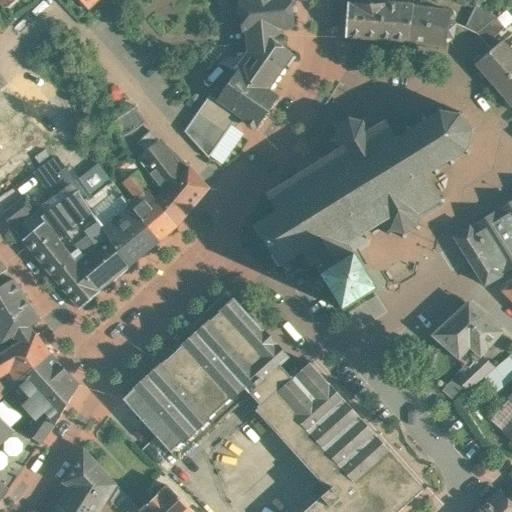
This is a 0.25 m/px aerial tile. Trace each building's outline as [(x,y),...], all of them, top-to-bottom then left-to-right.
[(0,0),(0,3),(4,9),(14,0),(0,0)] [(79,0),(89,10),(100,0),(79,0)] [(241,0),(239,1),(242,32),(246,32),(248,52),(284,48),(282,29),(294,27),(291,0),(241,0)] [(393,2),(373,5),(348,4),(347,4),(345,30),(345,38),(408,43),(413,6),(413,5),(393,2)] [(494,16),(475,5),(465,27),(477,34),(496,17),(494,16)] [(451,11),(413,6),(408,43),(446,46),(447,36),(449,21),(451,11)] [(505,28),(496,17),(477,34),(486,44),(505,28)] [(474,65),(493,87),(511,71),(511,50),(503,40),(474,65)] [(242,67),(238,64),(231,74),(234,76),(217,98),(210,92),(183,131),(206,157),(234,114),(257,129),(278,97),(269,90),(286,66),(289,68),(296,57),(284,48),(248,52),(251,54),(242,67)] [(217,61),(206,53),(198,65),(209,72),(217,61)] [(511,71),(493,87),(511,108),(511,71)] [(9,84),(0,90),(0,106),(15,94),(9,84)] [(100,100),(83,111),(88,120),(106,109),(100,100)] [(135,107),(114,120),(118,135),(119,139),(137,129),(136,128),(142,124),(141,123),(135,107)] [(384,119),(383,123),(369,132),(364,124),(367,120),(364,118),(361,122),(352,120),(351,115),(347,116),(348,121),(339,126),(335,123),(333,126),(337,129),(335,139),(330,139),(331,143),(336,142),(341,151),(323,162),(319,156),(316,158),(320,164),(303,174),(299,169),(296,171),(299,176),(282,187),(279,181),(276,183),(279,189),(268,196),(278,213),(255,228),(261,238),(262,238),(273,255),(273,256),(279,267),(303,252),(312,266),(316,264),(323,274),(321,275),(343,311),(377,290),(355,254),(353,255),(347,244),(364,234),(367,239),(370,237),(367,232),(380,224),(384,229),(388,227),(389,229),(386,233),(389,235),(392,231),(402,233),(403,238),(407,238),(406,233),(414,227),(418,230),(421,227),(416,224),(418,215),(423,214),(423,212),(438,202),(444,203),(445,200),(438,198),(424,176),(433,171),(436,175),(439,173),(436,168),(448,161),(451,165),(454,163),(452,159),(463,152),(467,155),(470,152),(465,149),(469,134),(474,133),(473,129),(468,130),(460,118),(463,114),(460,111),(456,116),(442,113),(441,108),(437,109),(438,114),(427,121),(425,116),(421,119),(424,123),(412,130),(409,126),(406,128),(408,133),(398,139),(395,135),(394,136),(387,124),(388,120),(384,119)] [(0,150),(2,149),(34,123),(25,109),(1,126),(0,124),(0,150)] [(209,189),(180,158),(152,132),(139,144),(147,152),(138,160),(164,193),(155,201),(154,202),(177,226),(209,189)] [(79,145),(63,155),(70,165),(86,154),(79,145)] [(109,183),(86,154),(70,165),(63,170),(67,179),(72,186),(73,185),(78,192),(102,229),(130,206),(112,180),(109,183)] [(55,157),(35,171),(44,184),(63,170),(55,157)] [(131,160),(114,174),(122,185),(124,183),(124,182),(138,171),(131,160)] [(63,170),(44,184),(55,198),(72,186),(67,179),(63,170)] [(177,226),(154,202),(155,201),(138,171),(124,182),(124,183),(138,200),(130,206),(159,242),(177,226)] [(129,267),(102,229),(78,192),(73,185),(72,186),(55,198),(38,210),(37,211),(45,222),(57,238),(58,239),(67,232),(79,249),(70,256),(99,292),(129,267)] [(26,195),(1,214),(12,227),(19,222),(36,209),(26,195)] [(511,201),(471,226),(500,275),(511,267),(511,201)] [(159,242),(130,206),(102,229),(129,267),(159,242)] [(38,210),(36,209),(19,222),(29,235),(45,222),(37,211),(38,210)] [(23,240),(51,275),(70,256),(58,239),(57,238),(45,222),(29,235),(23,240)] [(500,275),(471,226),(454,238),(484,286),(501,276),(500,275)] [(99,292),(70,256),(51,275),(80,310),(99,292)] [(14,279),(0,288),(0,340),(2,343),(13,336),(29,326),(40,320),(14,279)] [(263,331),(234,298),(122,398),(177,459),(250,394),(261,407),(292,379),(281,366),(290,358),(264,330),(263,331)] [(470,368),(481,355),(501,333),(468,304),(434,336),(470,368)] [(29,326),(13,336),(19,344),(0,355),(0,398),(17,383),(50,354),(36,334),(35,335),(29,326)] [(50,354),(17,383),(32,400),(27,405),(39,418),(44,412),(54,424),(78,385),(50,354)] [(481,355),(470,368),(457,381),(467,390),(484,376),(495,367),(481,355)] [(495,367),(484,376),(497,392),(511,379),(511,359),(509,355),(495,367)] [(384,444),(311,363),(257,411),(329,491),(384,444)] [(39,418),(26,433),(41,444),(54,424),(44,412),(39,418)] [(0,443),(14,430),(0,417),(0,443)] [(398,511),(424,489),(384,444),(329,491),(305,511),(398,511)] [(116,485),(83,449),(63,483),(70,487),(60,505),(66,511),(139,511),(140,511),(131,501),(122,511),(107,499),(116,485)] [(140,511),(139,511),(192,511),(167,485),(140,511)] [(511,511),(511,495),(507,500),(499,492),(478,511),(511,511)]
